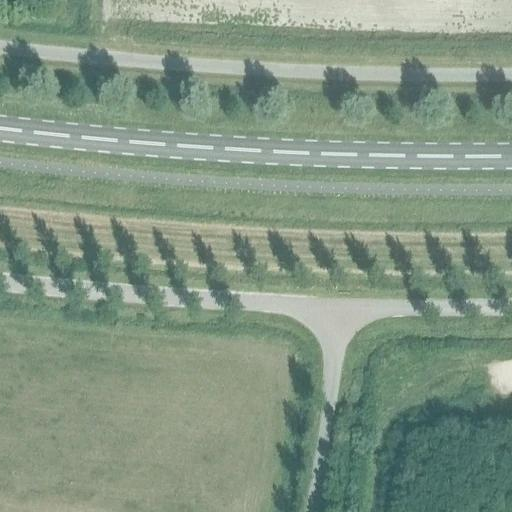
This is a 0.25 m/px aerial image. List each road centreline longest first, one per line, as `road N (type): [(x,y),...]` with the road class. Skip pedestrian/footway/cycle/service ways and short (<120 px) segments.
road 1 (unclassified): [(511,73),(361,74),(0,46)]
road 2 (secondary): [(511,156),(349,155),(0,128)]
road 3 (unclassified): [(345,313),(0,281)]
road 4 (unclassified): [(312,511),(345,313)]
road 5 (unclassified): [(345,313),(511,307)]
